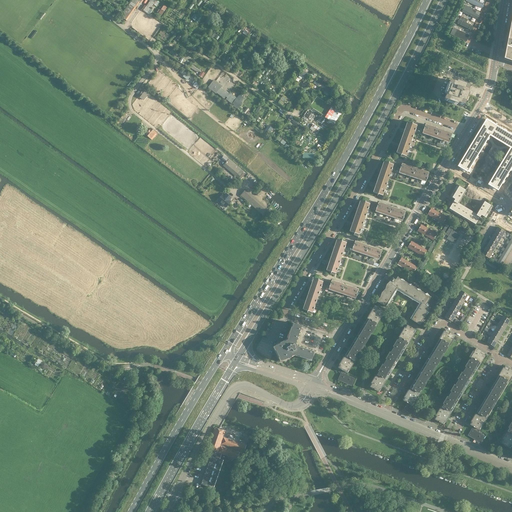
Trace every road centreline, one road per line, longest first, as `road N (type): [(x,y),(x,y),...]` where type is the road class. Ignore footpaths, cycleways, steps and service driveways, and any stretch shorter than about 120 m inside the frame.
road 1 (primary): [(427,0),(322,197),(223,351)]
road 2 (primary): [(247,342),(363,154),(444,0)]
road 3 (residential): [(343,334),(288,316),(287,304),(403,106)]
road 4 (unclassified): [(229,188),(131,110),(130,98),(160,57),(88,0)]
road 5 (tertiary): [(343,334),(465,129)]
road 6 (tertiary): [(164,511),(234,386),(292,406),(310,388)]
road 7 (primary): [(223,351),(131,511)]
road 8 (residential): [(499,358),(438,325),(385,414)]
road 9 (primary): [(148,511),(234,363)]
